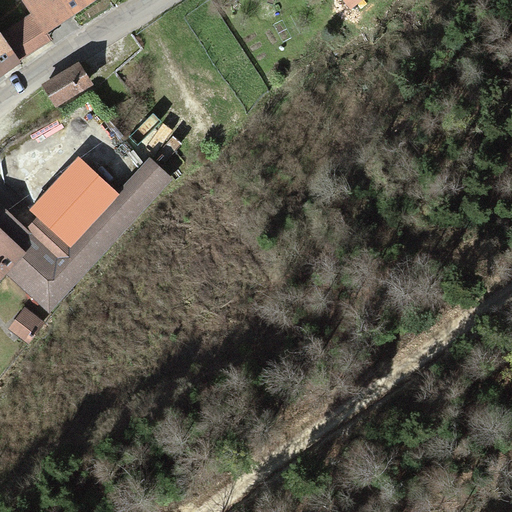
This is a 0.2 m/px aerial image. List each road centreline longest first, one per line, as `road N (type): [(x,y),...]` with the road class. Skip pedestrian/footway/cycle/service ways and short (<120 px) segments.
road 1 (track): [(511,290),(206,511)]
road 2 (tertiary): [(0,93),(154,0)]
